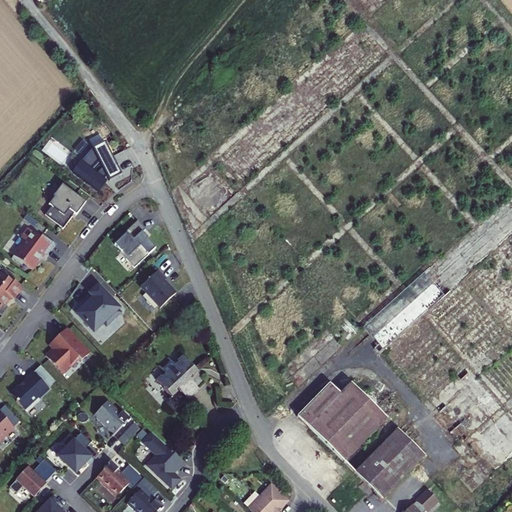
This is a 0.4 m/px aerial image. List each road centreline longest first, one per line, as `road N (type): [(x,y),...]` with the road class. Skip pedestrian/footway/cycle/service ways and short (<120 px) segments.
road 1 (unknown): [(389,511),(444,452),(375,367),(345,366),(265,443)]
road 2 (residential): [(0,357),(104,221),(157,184)]
road 3 (residential): [(157,184),(246,400)]
road 4 (residential): [(28,0),(138,143),(157,184)]
road 5 (residential): [(246,400),(207,442),(192,490),(174,511)]
